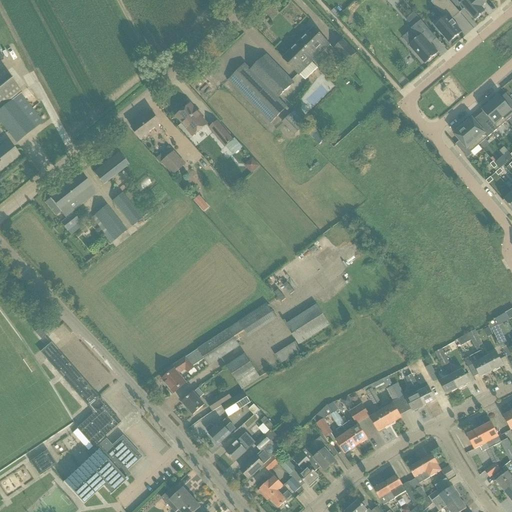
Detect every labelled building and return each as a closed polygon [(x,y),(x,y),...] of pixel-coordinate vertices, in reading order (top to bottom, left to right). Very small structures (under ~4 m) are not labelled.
[(448,0),(433,0),(431,2),(442,15),(432,24),(435,27),(434,28),(448,44),(462,32),(451,20),(460,13),(448,0)] [(463,0),(459,4),(474,21),(485,11),(482,7),(485,5),(481,0),(463,0)] [(334,9),(331,12),(336,18),(339,15),(334,9)] [(413,12),(406,19),(409,22),(416,16),(413,12)] [(418,38),(409,46),(424,64),(438,53),(422,35),(425,33),(417,24),(411,29),(418,38)] [(313,29),(283,58),(290,66),(299,75),(299,74),(305,80),(317,68),(311,62),(329,45),(320,36),(313,29)] [(333,49),(346,63),(356,53),(343,40),(333,49)] [(228,81),(235,88),(270,123),(285,109),(276,100),(293,83),(273,63),(266,56),(258,64),(251,71),(245,65),(228,81)] [(0,107),(21,91),(3,69),(0,71),(0,107)] [(383,95),(389,90),(374,74),(368,79),(383,95)] [(312,96),(318,102),(325,94),(320,88),(312,96)] [(0,111),(0,122),(10,135),(16,143),(42,122),(21,95),(0,111)] [(491,104),(506,122),(511,116),(511,111),(499,97),(491,104)] [(491,104),(482,111),(497,129),(506,122),(491,104)] [(176,117),(183,124),(192,136),(207,124),(197,112),(191,105),(176,117)] [(160,124),(158,121),(152,113),(132,128),(138,136),(140,139),(160,124)] [(292,113),(283,122),(295,135),(302,128),(308,122),(300,113),(295,117),(292,113)] [(479,145),(487,138),(471,120),(463,127),(479,145)] [(217,122),(209,129),(225,147),(226,147),(229,144),(236,153),(242,147),(235,138),(232,140),(217,122)] [(308,122),(302,128),(319,146),(325,140),(308,122)] [(458,132),(455,134),(465,147),(461,151),(467,158),(472,154),(470,153),(479,145),(463,127),(462,126),(457,130),(458,132)] [(0,149),(0,171),(19,156),(8,143),(0,149)] [(166,157),(162,153),(156,159),(161,165),(162,165),(172,176),(185,165),(173,151),(166,157)] [(128,165),(125,161),(119,153),(93,173),(100,181),(103,185),(128,165)] [(258,177),(266,169),(256,160),(249,168),(258,177)] [(226,166),(219,168),(222,178),(229,176),(226,166)] [(97,193),(87,182),(81,174),(50,198),(50,199),(45,203),(55,216),(61,212),(65,218),(97,193)] [(132,226),(142,218),(137,212),(122,193),(112,201),(132,226)] [(210,220),(216,215),(199,196),(193,201),(210,220)] [(107,206),(90,219),(110,244),(126,231),(107,206)] [(71,235),(83,226),(73,213),(60,223),(67,232),(68,231),(71,235)] [(291,284),(287,287),(293,295),(297,292),(291,284)] [(283,291),(278,294),(284,304),(289,301),(283,291)] [(241,338),(239,334),(243,331),(248,338),(277,319),(266,303),(165,371),(169,375),(162,380),(174,393),(181,387),(185,383),(178,375),(185,370),(188,373),(195,368),(193,366),(203,359),(208,367),(240,346),(236,341),(241,338)] [(329,325),(316,305),(286,325),(296,341),(299,345),(329,325)] [(500,316),(495,319),(498,325),(504,322),(500,316)] [(495,319),(488,323),(502,349),(509,346),(507,342),(498,325),(495,319)] [(489,327),(484,330),(487,337),(492,334),(489,327)] [(38,329),(34,332),(41,339),(45,336),(43,333),(38,328),(38,329)] [(475,339),(478,337),(475,331),(469,335),(472,341),(475,340),(475,339)] [(476,348),(482,344),(478,337),(475,339),(475,340),(472,341),(476,348)] [(280,364),(301,350),(298,346),(296,341),(275,355),(280,364)] [(47,345),(40,352),(47,360),(78,395),(89,407),(90,406),(97,400),(99,398),(58,351),(53,346),(50,343),(47,345)] [(442,358),(445,356),(442,349),(436,353),(439,360),(442,359),(442,358)] [(480,351),(464,360),(469,368),(473,377),(478,375),(480,378),(492,372),(485,359),(484,359),(480,351)] [(485,359),(492,372),(503,366),(499,357),(497,353),(485,359)] [(242,390),(260,378),(244,355),(226,367),(242,390)] [(442,359),(439,360),(443,367),(449,363),(445,356),(442,358),(442,359)] [(433,382),(426,368),(423,361),(417,363),(428,385),(433,382)] [(408,367),(409,368),(411,373),(420,369),(417,363),(408,367)] [(433,382),(439,379),(432,365),(426,368),(433,382)] [(463,370),(451,376),(458,389),(469,383),(465,374),(463,370)] [(410,386),(413,384),(416,382),(412,375),(409,376),(410,378),(407,379),(410,386)] [(369,391),(367,392),(371,399),(373,397),(374,398),(377,396),(372,389),(384,383),(394,402),(399,399),(393,387),(387,376),(367,387),(369,391)] [(446,395),(458,389),(451,376),(440,382),(442,386),(446,395)] [(415,388),(424,406),(436,400),(429,387),(427,388),(425,383),(415,388)] [(398,384),(393,387),(399,399),(400,400),(405,397),(398,384)] [(410,386),(411,388),(408,390),(411,396),(406,399),(412,412),(424,406),(415,388),(413,384),(410,386)] [(193,415),(200,409),(204,405),(199,399),(204,395),(198,389),(193,393),(182,403),(193,415)] [(227,391),(208,403),(213,411),(222,406),(232,399),(227,391)] [(232,399),(222,406),(228,417),(243,408),(250,403),(244,392),(234,398),(232,399)] [(347,397),(342,401),(346,405),(351,402),(347,397)] [(393,404),(382,411),(390,425),(401,418),(393,404)] [(114,416),(105,405),(98,411),(78,429),(93,446),(120,422),(114,416)] [(357,410),(363,420),(369,416),(363,406),(357,410)] [(363,420),(357,410),(351,414),(357,424),(363,420)] [(370,418),(373,423),(378,432),(390,425),(382,411),(370,418)] [(338,421),(341,419),(336,412),(331,416),(335,422),(338,420),(338,421)] [(317,415),(314,418),(325,437),(332,433),(323,419),(321,420),(317,415)] [(264,425),(269,431),(271,430),(274,427),(265,418),(261,422),(264,425)] [(289,418),(284,422),(289,428),(295,424),(289,418)] [(335,422),(340,428),(336,431),(341,438),(336,441),(339,446),(345,454),(356,447),(342,426),(345,425),(341,419),(338,421),(338,420),(335,422)] [(342,426),(356,447),(367,439),(362,431),(358,426),(356,428),(351,421),(345,425),(342,426)] [(491,423),(479,429),(487,443),(489,449),(493,447),(501,443),(498,437),(491,423)] [(219,444),(226,438),(230,434),(229,434),(235,429),(230,424),(225,429),(220,424),(215,429),(213,426),(210,426),(206,429),(207,432),(219,444)] [(483,452),(486,450),(489,449),(487,443),(479,429),(467,435),(475,449),(480,447),(483,452)] [(269,431),(264,435),(254,444),(259,450),(269,441),(270,442),(271,441),(275,438),(269,431)] [(82,465),(64,482),(84,504),(103,487),(110,495),(127,480),(126,478),(129,475),(126,471),(140,457),(122,437),(112,446),(106,439),(96,448),(98,450),(82,465)] [(321,466),(325,471),(336,462),(325,449),(329,446),(321,437),(312,444),(318,452),(312,457),(305,449),(301,452),(318,469),(321,466)] [(233,447),(226,453),(235,462),(242,455),(247,452),(242,447),(239,443),(240,442),(239,440),(232,446),(233,447)] [(263,465),(279,450),(271,441),(270,442),(269,441),(259,450),(262,454),(256,459),(255,457),(242,469),(250,478),(263,466),(263,465)] [(511,449),(511,447),(510,443),(503,447),(506,452),(511,449)] [(493,457),(496,455),(493,447),(489,449),(486,450),(490,457),(493,455),(493,457)] [(32,461),(30,463),(31,464),(33,468),(34,469),(35,470),(39,476),(56,465),(52,459),(48,451),(32,461)] [(318,477),(314,472),(318,469),(301,452),(292,459),(305,472),(299,477),(308,486),(318,477)] [(430,478),(436,474),(441,471),(432,455),(420,462),(430,478)] [(490,478),(500,469),(496,463),(500,461),(496,455),(493,457),(493,455),(490,457),(494,465),(485,471),(490,478)] [(274,457),(264,466),(270,472),(280,463),(274,457)] [(287,460),(281,465),(290,475),(296,469),(287,460)] [(419,484),(424,481),(430,478),(420,462),(409,468),(415,478),(416,478),(419,484)] [(511,485),(511,477),(508,472),(496,481),(504,492),(511,485)] [(414,491),(409,482),(402,486),(397,476),(386,482),(395,498),(401,495),(406,492),(415,507),(421,503),(414,491)] [(437,489),(448,482),(444,476),(433,483),(437,489)] [(278,491),(278,492),(283,487),(274,477),(266,484),(258,491),(267,501),(269,499),(270,499),(278,491)] [(301,487),(293,478),(287,484),(295,493),(301,487)] [(384,505),(389,502),(395,498),(386,482),(374,489),(380,499),(380,498),(384,505)] [(173,511),(176,511),(179,510),(192,498),(183,489),(183,488),(178,493),(173,487),(166,494),(161,499),(166,504),(173,511)] [(415,491),(421,502),(427,498),(421,487),(415,491)] [(439,511),(447,506),(446,506),(459,497),(451,487),(443,493),(439,496),(436,498),(439,502),(435,505),(439,511)] [(278,491),(270,499),(278,509),(292,496),(288,492),(283,497),(278,492),(278,491)] [(461,511),(466,509),(459,497),(446,506),(447,506),(450,511),(461,511)] [(196,511),(201,507),(200,507),(192,498),(179,510),(180,511),(196,511)] [(345,511),(365,511),(367,511),(364,507),(367,504),(362,498),(358,501),(345,511)] [(422,511),(432,504),(427,498),(410,511),(422,511)]
